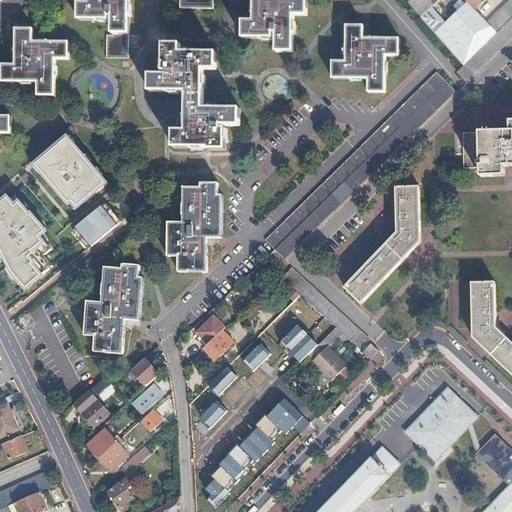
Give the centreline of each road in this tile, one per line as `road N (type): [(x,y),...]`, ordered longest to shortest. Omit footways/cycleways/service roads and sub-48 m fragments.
road 1 (residential): [(511,407),(438,337),(422,338),(254,511)]
road 2 (residential): [(0,322),(86,511)]
road 3 (residential): [(185,511),(179,407),(163,336),(176,313)]
